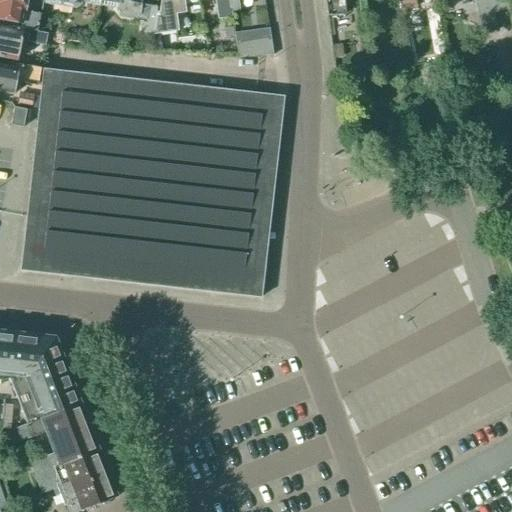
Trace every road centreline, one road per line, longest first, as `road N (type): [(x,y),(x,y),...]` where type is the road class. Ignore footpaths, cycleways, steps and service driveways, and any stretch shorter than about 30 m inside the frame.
road 1 (unclassified): [(307,101),(300,331),(0,295)]
road 2 (residential): [(0,318),(68,329),(137,511)]
